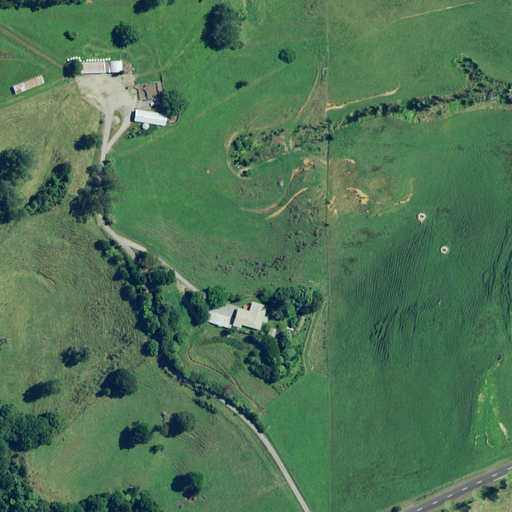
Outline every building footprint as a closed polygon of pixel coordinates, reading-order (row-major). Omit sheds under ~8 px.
[(127,72),(127,61),(78,63),(79,74),(127,72)] [(44,83),(41,76),(12,87),(15,95),(44,83)] [(166,115),(135,110),(133,121),(164,126),(166,115)] [(205,311),(202,321),(229,329),(230,326),(239,329),(240,325),(258,330),(265,307),(250,303),(247,312),(236,309),(233,320),(205,311)] [(275,331),(268,329),(265,338),(272,340),(275,331)]
